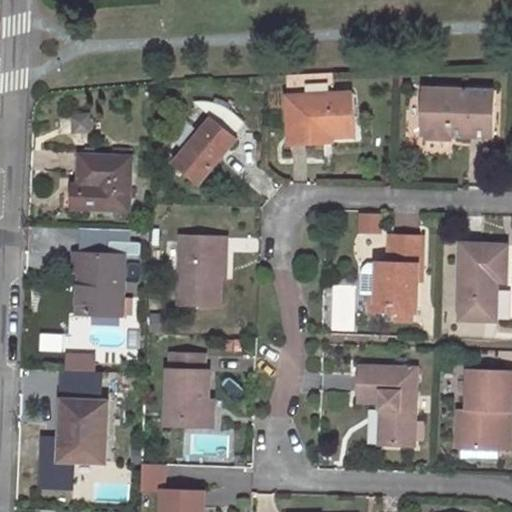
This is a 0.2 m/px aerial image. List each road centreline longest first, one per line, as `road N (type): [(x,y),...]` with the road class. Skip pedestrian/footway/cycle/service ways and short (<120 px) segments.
road 1 (residential): [(511,206),(299,196),(271,217),(300,385),(278,424),(289,481)]
road 2 (residential): [(4,511),(17,51)]
road 3 (residential): [(289,481),(511,495)]
